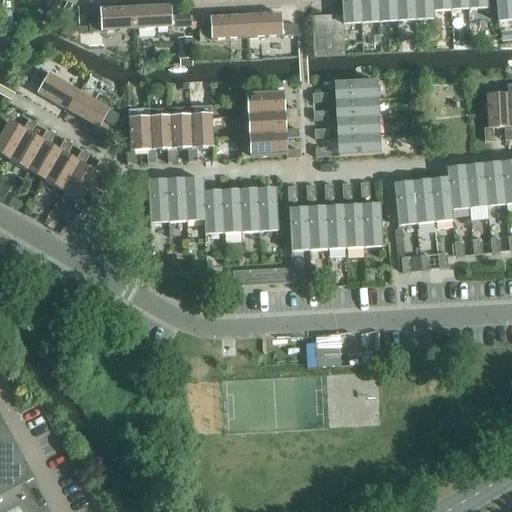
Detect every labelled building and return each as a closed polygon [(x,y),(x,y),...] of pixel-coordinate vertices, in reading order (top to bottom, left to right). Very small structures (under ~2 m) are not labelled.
[(341,0),(343,16),(343,26),(362,25),(360,0),(341,0)] [(378,0),(360,0),(362,25),(380,24),(378,0)] [(395,0),(378,0),(380,24),(397,23),(395,0)] [(413,0),(395,0),(397,23),(415,22),(413,0)] [(413,0),(415,22),(434,21),(434,13),(433,13),(432,0),(413,0)] [(432,0),(433,13),(434,13),(451,12),(450,0),(432,0)] [(468,0),(450,0),(451,12),(469,11),(468,0)] [(487,0),(468,0),(469,11),(488,10),(487,0)] [(511,22),(511,0),(495,0),(498,23),(511,22)] [(171,7),(136,9),(137,32),(184,29),(183,17),(172,18),(171,7)] [(137,32),(136,9),(100,11),(101,22),(89,22),(90,34),(137,32)] [(281,16),(246,17),(247,40),(294,37),(293,26),(282,26),(281,16)] [(343,26),(343,16),(312,18),(314,57),(345,56),(343,26)] [(247,40),(246,17),(210,19),(211,30),(199,30),(200,42),(247,40)] [(76,31),(66,26),(61,35),(72,40),(76,31)] [(178,39),(180,61),(193,60),(191,38),(178,39)] [(37,95),(68,113),(79,94),(77,93),(82,84),(67,75),(62,84),(39,70),(33,80),(43,86),(37,95)] [(335,85),(336,103),(377,101),(376,82),(335,85)] [(123,88),(124,108),(132,107),(131,88),(123,88)] [(79,94),(68,113),(99,131),(104,121),(114,127),(120,117),(79,94)] [(247,96),(248,117),(285,115),(285,119),(298,119),(297,110),(284,111),(284,94),(247,96)] [(313,96),(313,104),(328,104),(327,95),(313,96)] [(509,129),(507,96),(486,97),(488,130),(484,130),(485,143),(493,143),(493,130),(505,129),(509,129)] [(336,103),(337,121),(378,119),(377,101),(336,103)] [(211,108),(190,109),(192,150),(188,151),(189,163),(197,163),(196,150),(213,149),(211,108)] [(190,109),(170,110),(172,151),(167,152),(168,165),(177,164),(176,151),(188,151),(192,150),(190,109)] [(170,110),(150,111),(152,153),(147,153),(148,166),(156,165),(156,152),(167,152),(172,151),(170,110)] [(152,153),(150,111),(128,112),(130,153),(127,153),(127,167),(136,166),(135,153),(147,153),(152,153)] [(314,114),(314,122),(329,122),(328,113),(314,114)] [(248,117),(249,137),(286,135),(286,140),(299,139),(298,131),(286,131),(285,119),(285,115),(248,117)] [(337,121),(338,139),(379,137),(378,119),(337,121)] [(0,136),(0,156),(10,162),(27,134),(30,136),(37,125),(29,121),(23,132),(8,123),(0,136)] [(10,162),(28,173),(44,144),(48,146),(54,135),(47,131),(41,142),(30,136),(27,134),(10,162)] [(315,132),(315,140),(330,139),(329,131),(315,132)] [(103,143),(112,148),(118,138),(109,132),(103,143)] [(286,135),(249,137),(241,137),(242,159),(286,157),(286,160),(300,159),(299,151),(287,152),(286,140),(286,135)] [(379,137),(338,139),(339,158),(380,156),(379,137)] [(28,173),(46,183),(62,154),(66,157),(72,145),(65,141),(58,152),(48,146),(44,144),(28,173)] [(316,150),(316,159),(331,158),(330,149),(316,150)] [(46,183),(63,193),(80,165),(83,167),(90,156),(82,151),(76,162),(66,157),(62,154),(46,183)] [(63,193),(79,202),(95,174),(98,176),(101,177),(107,166),(100,162),(94,173),(83,167),(80,165),(63,193)] [(511,164),(501,165),(505,207),(511,205),(511,164)] [(501,165),(483,167),(487,209),(505,207),(501,165)] [(483,167),(465,169),(469,210),(487,209),(483,167)] [(447,171),(448,181),(451,212),(452,212),(469,210),(465,169),(447,171)] [(95,174),(79,202),(74,210),(90,219),(104,195),(91,188),(98,176),(95,174)] [(187,223),(204,222),(205,222),(204,195),(203,181),(185,182),(187,223)] [(448,181),(430,183),(434,224),(453,222),(452,212),(451,212),(448,181)] [(150,225),(168,224),(166,182),(148,183),(150,225)] [(168,224),(187,223),(185,182),(166,182),(168,224)] [(430,183),(412,185),(416,226),(434,224),(430,183)] [(361,185),(361,200),(370,199),(369,185),(361,185)] [(416,226),(412,185),(394,187),(398,228),(416,226)] [(325,187),(325,202),(334,201),(333,186),(325,187)] [(352,200),(351,186),(343,186),(343,201),(352,200)] [(316,202),(315,187),(307,188),(307,203),(316,202)] [(287,189),(288,204),(297,203),(297,188),(287,189)] [(276,191),(258,192),(260,234),(278,233),(276,191)] [(258,192),(240,193),(242,234),(260,234),(258,192)] [(240,193),(222,194),(224,235),(242,234),(240,193)] [(205,222),(204,222),(205,236),(224,235),(222,194),(204,195),(205,222)] [(380,207),(362,208),(364,249),(382,248),(380,207)] [(362,208),(344,209),(346,250),(364,249),(362,208)] [(344,209),(326,210),(328,251),(346,250),(344,209)] [(326,210),(307,211),(310,252),(328,251),(326,210)] [(310,252),(307,211),(289,212),(291,253),(310,252)] [(490,241),(492,255),(501,254),(499,240),(490,241)] [(472,242),(474,257),(483,256),(481,241),(472,242)] [(455,244),(456,259),(465,258),(463,243),(455,244)] [(438,256),(439,271),(448,270),(447,255),(438,256)] [(420,258),(421,273),(430,272),(429,257),(420,258)] [(401,260),(403,275),(412,274),(410,259),(401,260)] [(233,273),(234,288),(293,285),(292,270),(233,273)] [(0,511),(41,511),(26,484),(35,480),(0,416),(0,511)]
